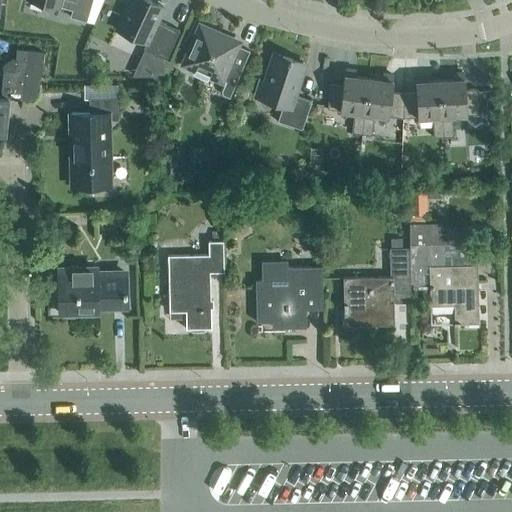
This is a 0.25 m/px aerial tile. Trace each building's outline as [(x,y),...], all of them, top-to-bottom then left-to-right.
[(86,21),(92,0),(34,0),(60,8),(61,7),(72,10),(70,16),(86,21)] [(166,59),(180,30),(165,23),(164,25),(156,22),(163,6),(149,0),(130,0),(117,30),(146,43),(143,48),(166,59)] [(229,98),(250,50),(237,45),(238,42),(218,34),(219,31),(199,22),(190,43),(193,44),(184,64),(196,69),(193,75),(207,81),(210,75),(226,81),(222,90),(222,91),(222,92),(223,94),(223,95),(225,95),(229,97),(229,98)] [(23,95),(28,50),(16,48),(14,70),(3,69),(0,97),(0,133),(5,134),(9,98),(9,94),(23,95)] [(302,129),(311,101),(296,96),(300,83),(296,82),(303,62),(273,52),(263,80),(259,79),(254,96),(282,105),(277,121),(302,129)] [(362,134),(368,78),(355,76),(355,70),(345,69),(344,75),(343,85),(330,84),(327,108),(340,110),(354,112),(352,132),(362,134)] [(454,79),(440,80),(443,136),(453,136),(452,115),(467,114),(479,113),(478,88),(465,89),(465,79),(464,79),(464,73),(454,74),(454,79)] [(403,118),(404,92),(392,91),(393,80),(393,75),(383,74),(382,79),(368,78),(362,134),(372,135),(374,115),(388,116),(389,116),(403,118)] [(443,136),(440,80),(426,81),(426,75),(416,76),(416,81),(416,92),(404,92),(403,118),(418,117),(432,117),(433,137),(443,136)] [(107,119),(118,119),(118,98),(90,99),(90,112),(71,113),(71,126),(75,126),(76,186),(109,185),(107,119)] [(427,214),(427,188),(410,188),(410,214),(427,214)] [(301,230),(317,230),(317,212),(301,212),(301,230)] [(409,222),(410,249),(410,267),(429,266),(430,305),(454,305),(454,323),(478,323),(477,264),(444,265),(444,243),(443,243),(443,225),(434,225),(434,222),(409,222)] [(391,238),(392,249),(402,249),(402,238),(391,238)] [(210,272),(224,272),(224,240),(209,240),(209,254),(168,255),(169,309),(185,309),(186,328),(212,328),(210,272)] [(411,294),(410,267),(410,249),(402,249),(392,249),(392,278),(343,279),(344,325),(394,324),(394,294),(411,294)] [(309,298),(323,297),(322,265),(286,266),(286,260),(261,261),(262,279),(255,279),(256,322),(288,321),(288,326),(305,326),(305,295),(309,295),(309,298)] [(80,306),(127,305),(126,272),(96,273),(96,268),(59,269),(60,312),(80,311),(80,306)]
